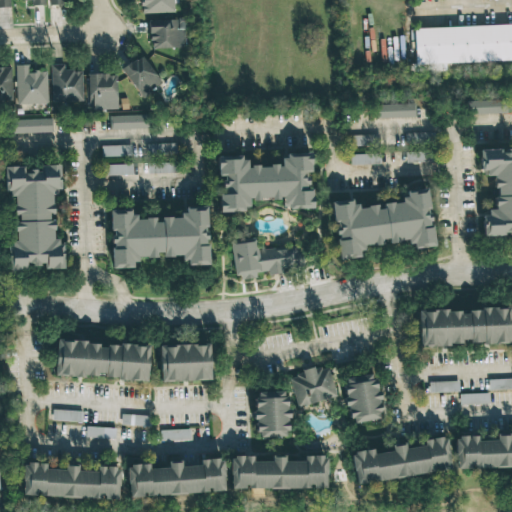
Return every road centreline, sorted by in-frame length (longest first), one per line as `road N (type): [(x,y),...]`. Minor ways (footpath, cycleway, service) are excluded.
road 1 (residential): [(511,271),(213,312),(4,305)]
road 2 (residential): [(25,334),(34,440),(146,448),(236,442),(235,379)]
road 3 (residential): [(25,393),(112,408),(236,408)]
road 4 (residential): [(391,341),(404,421),(511,413)]
road 5 (residential): [(235,379),(235,371),(390,335)]
